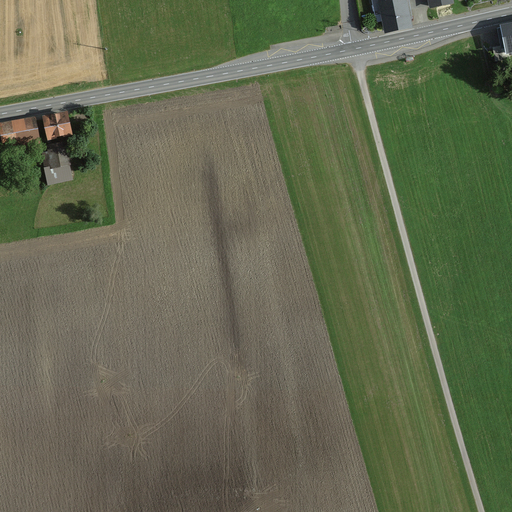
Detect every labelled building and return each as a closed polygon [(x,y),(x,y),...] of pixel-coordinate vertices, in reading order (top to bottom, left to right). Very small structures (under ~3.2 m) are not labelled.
[(406,0),(371,0),(374,14),(381,13),(384,31),(412,26),(406,0)] [(511,24),(498,28),(501,46),(494,48),(498,67),(506,65),(504,55),(511,53),(511,24)] [(68,113),(44,118),(49,143),(72,139),(68,113)] [(35,119),(0,125),(0,128),(4,151),(39,145),(35,119)] [(66,145),(42,150),(49,187),(73,182),(66,145)]
